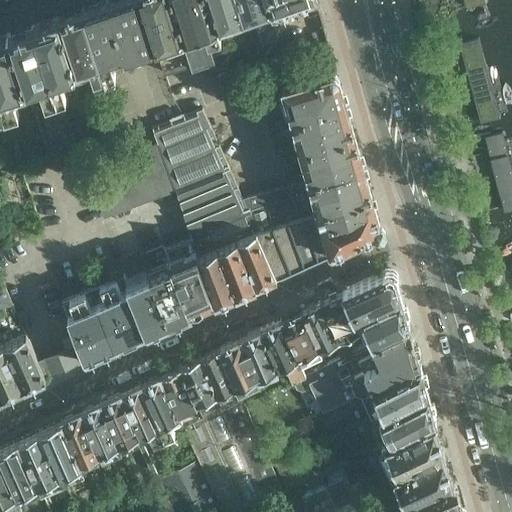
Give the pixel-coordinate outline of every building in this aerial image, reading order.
[(124,49),(107,0),(106,0),(99,3),(99,2),(90,5),(91,5),(82,8),(105,75),(116,71),(110,54),(124,49)] [(155,47),(139,0),(107,0),(124,49),(125,53),(143,47),(144,51),(155,47)] [(182,33),(171,0),(139,0),(155,47),(166,43),(165,39),(182,33)] [(225,51),(216,21),(209,0),(171,0),(182,33),(192,62),(225,51)] [(244,17),(238,0),(209,0),(216,21),(232,16),(233,20),(244,17)] [(270,7),(267,0),(238,0),(244,17),(251,40),(278,31),(270,7)] [(267,0),(270,7),(278,5),(280,12),(311,2),(310,0),(267,0)] [(462,0),(466,11),(489,3),(487,0),(462,0)] [(105,75),(82,8),(75,11),(74,10),(66,13),(66,14),(59,16),(75,66),(88,61),(94,78),(105,75)] [(75,66),(59,16),(51,19),(50,18),(43,21),(33,25),(56,91),(80,83),(74,66),(75,66)] [(56,91),(33,25),(25,27),(16,30),(8,33),(26,86),(28,91),(42,86),(45,95),(56,91)] [(26,86),(8,33),(0,35),(0,101),(5,116),(23,110),(17,91),(13,93),(12,90),(26,86)] [(455,47),(454,48),(454,50),(454,53),(466,103),(467,106),(468,108),(469,110),(471,112),(472,114),(473,115),(475,116),(477,117),(479,113),(480,112),(481,110),(481,107),(481,105),(481,102),(481,100),(468,49),(467,47),(466,45),(465,44),(462,43),(459,44),(457,45),(455,47)] [(291,71),(285,52),(258,61),(265,81),(291,71)] [(221,96),(233,92),(223,59),(211,63),(221,96)] [(346,103),(339,80),(339,77),(338,77),(338,76),(337,75),(336,74),(335,73),(333,73),(332,73),(331,73),(330,73),(329,73),(284,86),(284,85),(282,86),(283,88),(292,118),(346,103)] [(355,133),(346,103),(292,118),(301,148),(355,133)] [(380,222),(372,193),(363,164),(309,179),(293,183),(243,197),(202,107),(151,126),(156,138),(107,158),(83,167),(101,214),(172,185),(194,248),(213,303),(276,276),(376,230),(380,222)] [(485,137),(506,213),(511,211),(511,156),(505,132),(485,137)] [(363,164),(355,133),(301,148),(309,179),(363,164)] [(107,158),(102,143),(77,151),(83,167),(107,158)] [(213,303),(194,248),(168,259),(170,264),(191,313),(213,303)] [(191,313),(170,264),(148,273),(169,322),(191,313)] [(401,294),(395,274),(394,272),(393,270),(392,269),(391,269),(390,269),(389,269),(388,269),(386,269),(386,270),(344,289),(344,288),(342,289),(342,290),(354,315),(360,313),(401,294)] [(169,322),(148,273),(127,281),(129,286),(147,332),(169,322)] [(147,332),(129,286),(121,289),(116,276),(108,279),(132,339),(147,332)] [(132,339),(108,279),(100,283),(106,296),(98,299),(116,346),(132,339)] [(116,346),(98,299),(90,302),(85,289),(77,292),(101,353),(116,346)] [(354,315),(342,290),(322,299),(339,337),(360,328),(354,315)] [(101,353),(77,292),(69,296),(75,309),(67,313),(78,340),(85,360),(101,353)] [(408,322),(401,294),(360,313),(372,340),(409,324),(409,322),(408,322)] [(339,337),(322,299),(302,308),(319,346),(339,337)] [(319,346),(302,308),(281,318),(298,356),(319,346)] [(298,356),(281,318),(260,328),(277,365),(286,361),(293,376),(305,371),(298,356)] [(321,409),(371,386),(419,364),(409,324),(372,340),(305,371),(293,376),(291,377),(295,385),(300,387),(309,383),(321,409)] [(277,365),(260,328),(240,337),(257,374),(277,365)] [(44,378),(24,333),(3,342),(23,388),(44,378)] [(257,374),(240,337),(220,346),(237,383),(257,374)] [(56,350),(65,369),(85,360),(78,340),(56,350)] [(23,388),(3,342),(0,343),(0,392),(2,397),(23,388)] [(237,383),(220,346),(200,355),(217,393),(237,383)] [(313,366),(324,361),(319,350),(308,355),(313,366)] [(224,407),(217,393),(200,355),(180,364),(245,507),(254,503),(265,497),(224,407)] [(234,511),(245,507),(180,364),(161,373),(180,415),(195,447),(224,511),(234,511)] [(428,391),(421,366),(421,365),(421,364),(419,364),(371,386),(382,412),(428,391)] [(180,415),(161,373),(140,383),(164,434),(175,429),(170,419),(180,415)] [(164,434),(140,383),(119,392),(138,434),(148,429),(153,439),(164,434)] [(428,391),(382,412),(379,413),(391,438),(436,418),(435,416),(428,391)] [(138,434),(119,392),(100,401),(119,443),(138,434)] [(285,488),(261,437),(244,398),(224,407),(265,497),(285,488)] [(119,443),(100,401),(81,410),(100,451),(119,443)] [(100,451),(81,410),(61,418),(80,460),(100,451)] [(82,464),(80,460),(61,418),(40,428),(60,474),(82,464)] [(444,448),(441,438),(442,437),(439,428),(436,418),(391,438),(381,443),(387,457),(379,460),(386,475),(393,471),(444,448)] [(60,474),(40,428),(18,438),(38,484),(60,474)] [(38,484),(18,438),(0,445),(0,457),(17,494),(38,484)] [(224,511),(195,447),(153,466),(173,511),(224,511)] [(453,478),(450,468),(448,458),(447,459),(444,448),(393,471),(406,500),(453,478)] [(0,501),(17,494),(0,457),(0,501)] [(364,511),(354,490),(344,467),(322,477),(326,485),(337,511),(364,511)] [(461,506),(456,490),(457,490),(453,478),(406,500),(398,503),(402,511),(454,511),(459,510),(460,510),(462,509),(462,508),(461,506)] [(337,511),(326,485),(305,495),(313,511),(337,511)] [(258,511),(254,503),(245,507),(234,511),(258,511)]
